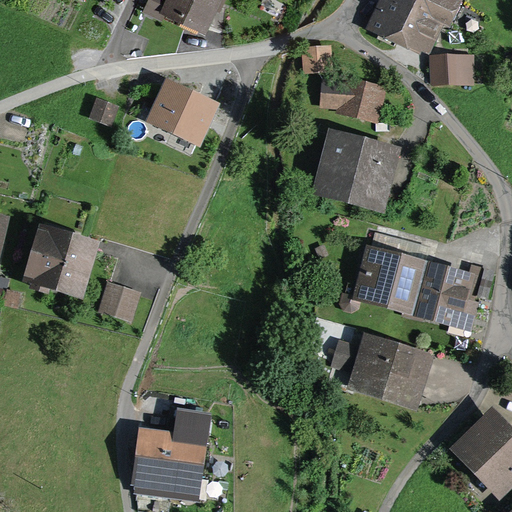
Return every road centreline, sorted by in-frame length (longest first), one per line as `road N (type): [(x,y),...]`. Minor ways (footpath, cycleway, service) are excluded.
road 1 (track): [(257,50),(124,393),(130,511)]
road 2 (residential): [(329,32),(409,78),(491,172),(503,203),(506,332)]
road 3 (residential): [(103,71),(329,32)]
road 4 (residential): [(506,332),(477,395),(379,511)]
